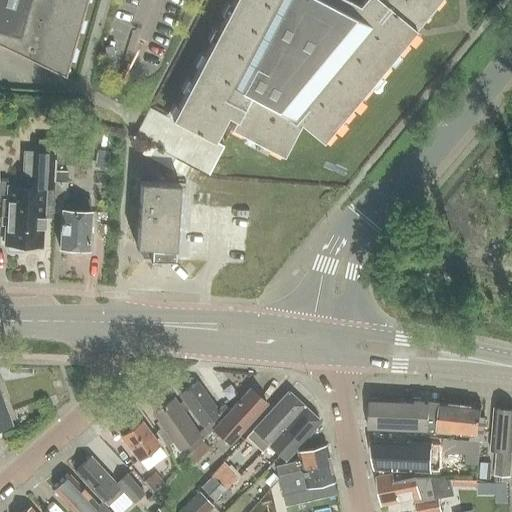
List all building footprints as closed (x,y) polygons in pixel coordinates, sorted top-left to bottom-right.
[(0,0),(0,45),(65,77),(87,0),(0,0)] [(323,143),(442,0),(364,0),(359,6),(346,0),(234,0),(172,119),(214,142),(228,116),(236,120),(231,129),(284,157),(301,124),(323,143)] [(149,108),(134,138),(209,176),(224,147),(149,108)] [(3,200),(3,214),(7,215),(5,246),(8,246),(8,250),(22,251),(22,247),(42,248),(43,229),(45,229),(46,218),(53,219),(53,213),(55,190),(55,182),(57,141),(39,140),(38,152),(24,151),(22,188),(9,187),(8,200),(3,200)] [(148,146),(143,155),(195,182),(200,173),(148,146)] [(55,190),(53,213),(62,214),(60,248),(73,249),(73,252),(75,254),(82,254),(85,253),(85,249),(88,250),(90,227),(93,224),(93,219),(90,216),(91,212),(62,210),(61,210),(61,199),(65,199),(66,182),(55,182),(55,190)] [(175,260),(179,184),(141,182),(136,247),(144,247),(144,258),(175,260)] [(405,239),(395,232),(383,248),(393,255),(405,239)] [(221,414),(218,410),(198,382),(179,395),(208,435),(217,426),(212,420),(221,414)] [(229,446),(267,404),(250,389),(212,431),(229,446)] [(269,445),(305,407),(289,392),(248,436),(246,438),(262,453),(269,445)] [(0,430),(12,426),(0,393),(0,430)] [(174,399),(153,413),(163,427),(157,432),(167,446),(173,442),(179,450),(185,446),(190,453),(203,440),(174,399)] [(429,432),(438,432),(440,402),(430,401),(370,399),(369,429),(429,432)] [(440,402),(438,432),(458,434),(461,405),(440,402)] [(461,405),(458,434),(467,435),(467,441),(478,442),(482,442),(485,418),(481,418),(482,407),(461,405)] [(269,445),(281,456),(285,460),(321,422),(305,407),(269,445)] [(511,477),(511,458),(511,410),(495,409),(492,451),(498,452),(496,476),(511,477)] [(139,462),(160,447),(142,421),(121,437),(139,462)] [(190,453),(185,458),(193,465),(210,447),(203,440),(190,453)] [(431,472),(432,444),(372,442),(371,442),(376,470),(377,470),(431,472)] [(278,476),(331,464),(326,446),(298,452),(298,453),(300,462),(288,465),(276,468),(279,480),(278,476)] [(103,503),(119,488),(115,484),(91,458),(75,472),(103,503)] [(223,463),(210,475),(212,477),(224,489),(237,477),(223,463)] [(306,490),(306,488),(335,482),(331,464),(278,476),(279,480),(283,496),(306,490)] [(126,474),(115,484),(119,488),(123,492),(133,504),(144,494),(126,474)] [(154,474),(146,481),(153,490),(162,483),(154,474)] [(394,475),(377,478),(383,506),(415,499),(417,511),(442,511),(440,499),(436,500),(432,479),(417,479),(416,477),(395,482),(394,475)] [(109,511),(102,504),(99,507),(70,476),(55,491),(74,511),(109,511)] [(212,477),(201,487),(214,500),(224,489),(212,477)] [(208,511),(213,507),(199,493),(179,511),(208,511)] [(267,511),(280,511),(278,497),(265,499),(267,511)]
